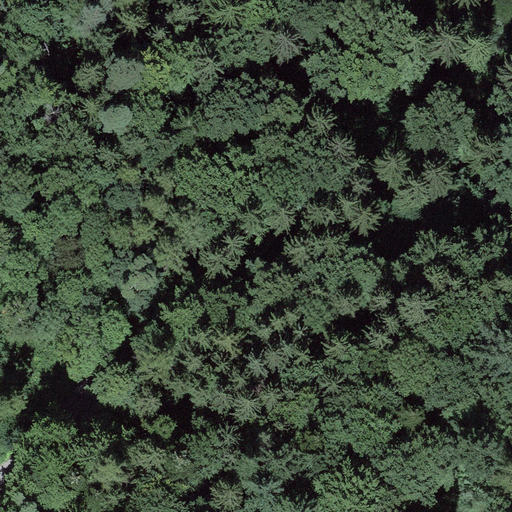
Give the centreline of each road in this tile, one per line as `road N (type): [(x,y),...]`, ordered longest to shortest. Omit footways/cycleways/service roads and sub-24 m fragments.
road 1 (unclassified): [(0,501),(42,439),(161,341),(273,287),(511,249)]
road 2 (track): [(176,511),(134,486),(84,401)]
